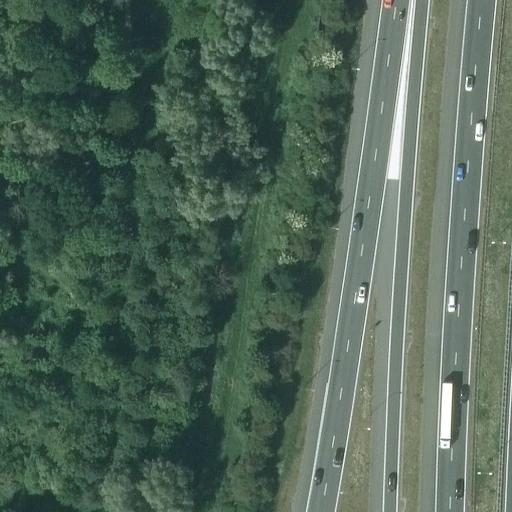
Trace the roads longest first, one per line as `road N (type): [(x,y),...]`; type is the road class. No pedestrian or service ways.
road 1 (motorway): [(476,0),(444,511)]
road 2 (motorway): [(411,16),(372,178),(320,511)]
road 3 (motorway): [(411,16),(393,511)]
